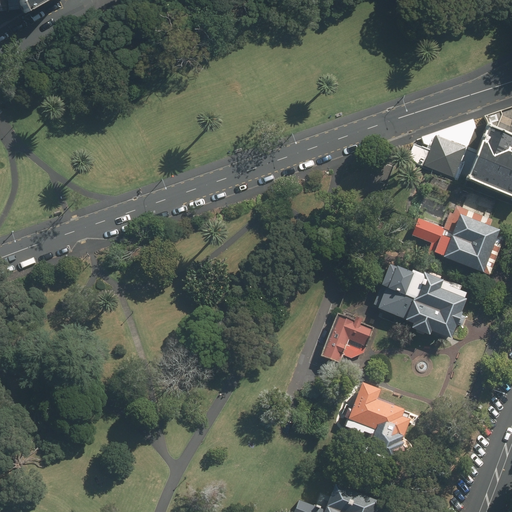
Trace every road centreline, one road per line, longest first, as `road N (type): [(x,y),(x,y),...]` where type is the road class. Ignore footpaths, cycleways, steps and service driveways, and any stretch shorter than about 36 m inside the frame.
road 1 (secondary): [(0,259),(404,116)]
road 2 (residential): [(297,382),(404,116)]
